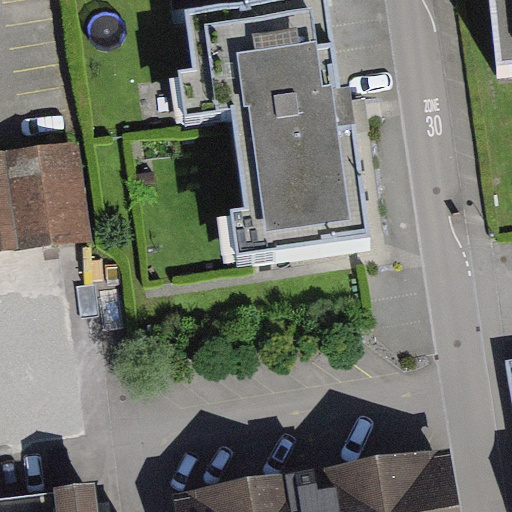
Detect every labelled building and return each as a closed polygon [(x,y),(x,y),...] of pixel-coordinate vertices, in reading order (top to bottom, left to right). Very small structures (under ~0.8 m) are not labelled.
[(336,15),(178,33),(190,138),(217,135),(233,278),(364,263),(336,15)] [(85,137),(0,141),(0,247),(90,243),(85,137)] [(72,305),(0,313),(0,382),(8,452),(89,443),(72,305)] [(462,511),(456,462),(192,499),(194,511),(462,511)] [(114,511),(112,492),(37,500),(37,511),(114,511)]
